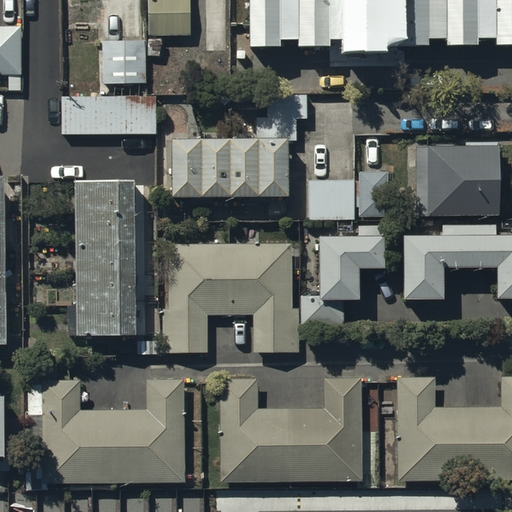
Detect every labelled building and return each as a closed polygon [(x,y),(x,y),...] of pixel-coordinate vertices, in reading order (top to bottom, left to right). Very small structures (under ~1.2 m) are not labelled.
[(0,0),(0,77),(9,78),(9,90),(22,90),(22,28),(0,28),(0,0)] [(148,0),(149,37),(191,37),(191,0),(193,0),(148,0)] [(511,0),(247,0),(247,51),(277,51),(277,44),(296,44),(296,51),(327,51),(327,45),(345,45),(345,52),(376,52),(376,44),(394,44),(394,51),(426,51),(426,43),(443,43),(443,50),(475,50),(475,44),(493,44),(493,50),(511,49),(511,0)] [(145,40),(103,41),(103,83),(146,82),(145,40)] [(63,98),(62,98),(62,138),(156,137),(157,137),(157,97),(63,98)] [(256,143),(173,142),(173,201),(288,202),(289,142),(296,142),(297,121),(307,121),(307,99),(256,98),(256,143)] [(464,148),(415,148),(415,219),(498,218),(498,148),(496,148),(496,144),(464,144),(464,148)] [(388,173),(359,173),(359,219),(388,219),(388,173)] [(354,181),(308,182),(309,222),(354,221),(354,181)] [(134,182),(75,182),(75,215),(76,246),(76,273),(76,305),(76,336),(135,336),(134,182)] [(441,240),(401,240),(401,303),(441,303),(441,297),(445,297),(445,284),(441,284),(441,271),(451,271),(451,274),(457,274),(457,271),(474,271),(474,274),(480,274),(480,271),(494,271),(494,302),(511,302),(511,239),(495,239),(495,227),(441,227),(441,240)] [(357,240),(317,240),(317,298),(300,298),(300,327),(342,327),(342,303),(357,303),(357,300),(361,300),(361,285),(357,285),(357,272),(382,272),(382,240),(377,240),(377,228),(357,228),(357,240)] [(163,311),(163,355),(207,355),(207,317),(253,317),(253,355),(298,355),(298,309),(292,309),(292,243),(169,243),(169,311),(163,311)] [(256,380),(219,381),(219,383),(220,483),(362,481),(361,382),(361,378),(325,379),(325,408),(257,409),(256,380)] [(435,378),(396,378),(396,382),(396,483),(511,482),(511,378),(502,379),(503,408),(435,408),(435,378)] [(184,384),(184,381),(147,381),(147,412),(80,412),(79,382),(41,382),(41,385),(29,385),(29,414),(25,414),(25,450),(46,449),(48,485),(184,484),(184,384)] [(23,511),(23,467),(8,467),(8,511),(23,511)]
